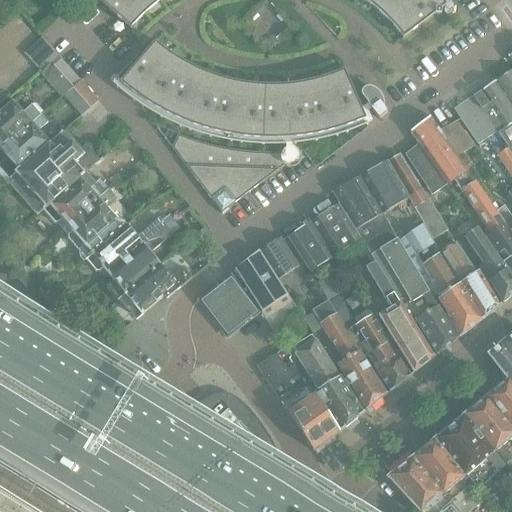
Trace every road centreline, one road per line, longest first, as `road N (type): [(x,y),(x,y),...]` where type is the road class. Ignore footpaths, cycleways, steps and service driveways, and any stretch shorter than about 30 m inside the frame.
road 1 (residential): [(511,31),(238,252)]
road 2 (residential): [(326,498),(234,366),(183,341),(183,299),(238,252)]
road 3 (motorway): [(264,511),(0,351)]
road 4 (residential): [(238,252),(101,87),(104,61),(64,16)]
road 5 (motorway): [(0,408),(171,511)]
